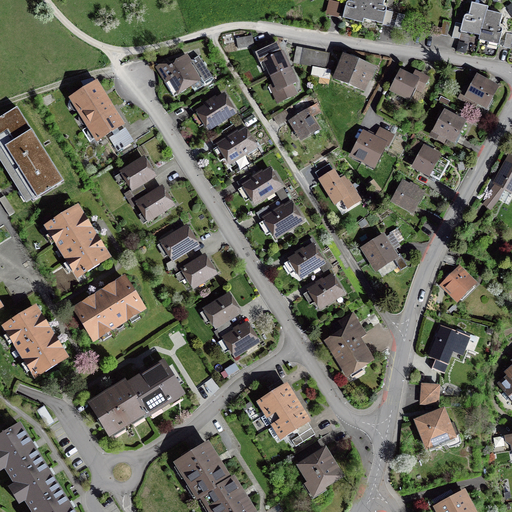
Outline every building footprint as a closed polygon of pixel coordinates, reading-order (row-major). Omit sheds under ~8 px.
[(363,18),(367,0),(351,0),(351,3),(350,2),(349,2),(348,2),(348,3),(347,3),(346,4),(343,18),(362,23),(363,18)] [(367,0),(363,18),(383,23),(386,11),(386,10),(386,9),(385,8),(385,7),(384,7),(383,7),(384,0),(367,0)] [(341,4),(334,2),(331,16),(338,18),(341,4)] [(480,36),(487,11),(487,8),(472,4),(469,16),(468,16),(467,16),(466,16),(465,17),(464,17),(462,25),(461,31),(480,36)] [(386,11),(383,23),(382,25),(389,26),(393,13),(386,11)] [(487,11),(480,36),(479,40),(489,42),(488,45),(497,47),(497,44),(499,45),(502,32),(502,31),(502,30),(501,29),(500,28),(499,28),(502,15),(487,11)] [(405,16),(398,14),(394,28),(401,29),(405,16)] [(450,22),(444,21),(440,34),(447,36),(450,22)] [(461,31),(462,25),(455,24),(452,37),(459,39),(461,31)] [(511,41),(511,34),(507,33),(503,47),(510,49),(511,41)] [(251,36),(237,39),(238,49),(253,46),(251,36)] [(271,76),(289,68),(277,43),(255,53),(260,64),(265,62),(271,76)] [(304,50),(296,48),(293,63),(301,64),(304,50)] [(329,55),(304,50),(301,64),(326,69),(329,55)] [(191,61),(204,82),(212,77),(199,56),(191,61)] [(373,69),(344,57),(335,79),(363,91),(367,80),(369,80),(373,69)] [(179,92),(198,80),(184,58),(170,67),(167,63),(159,68),(167,81),(171,78),(179,92)] [(289,68),(271,76),(278,91),(274,92),(278,103),(296,95),(292,85),(296,83),(289,68)] [(428,79),(415,73),(412,79),(400,73),(391,90),(408,99),(413,90),(421,94),(428,79)] [(496,88),(478,78),(473,86),(468,83),(459,98),(475,107),(477,103),(484,106),(489,98),(491,99),(496,88)] [(86,89),(95,84),(92,79),(81,81),(86,89)] [(80,112),(105,97),(104,95),(96,83),(95,84),(86,89),(71,98),(80,112)] [(239,121),(223,96),(206,107),(203,101),(191,108),(195,115),(198,112),(209,129),(229,117),(234,124),(239,121)] [(89,126),(114,111),(112,109),(105,97),(80,112),(89,126)] [(17,108),(0,118),(0,148),(33,201),(64,182),(17,108)] [(114,111),(89,126),(97,140),(122,125),(115,114),(114,111)] [(312,118),(307,111),(290,122),(301,139),(317,129),(311,118),(312,118)] [(458,133),(464,123),(445,113),(435,131),(435,130),(432,136),(443,141),(445,137),(454,142),(454,141),(455,142),(459,136),(458,133)] [(239,121),(234,124),(240,133),(219,146),(230,163),(246,153),(248,155),(257,150),(239,121)] [(114,145),(129,135),(125,129),(110,138),(114,145)] [(393,136),(380,129),(375,139),(364,134),(352,156),(373,167),(385,145),(388,146),(393,136)] [(226,137),(222,131),(210,139),(214,145),(226,137)] [(129,135),(114,145),(118,151),(133,142),(129,135)] [(427,150),(424,148),(414,167),(429,175),(440,181),(450,162),(439,156),(431,152),(432,150),(428,148),(427,150)] [(490,209),(501,197),(500,196),(504,189),(511,193),(511,158),(509,157),(495,184),(498,185),(494,191),(484,204),(490,209)] [(154,176),(144,159),(122,173),(133,190),(130,191),(134,197),(146,190),(142,184),(154,176)] [(329,165),(316,172),(321,180),(320,180),(335,204),(343,199),(349,208),(360,201),(348,181),(342,185),(329,165)] [(285,195),(270,170),(252,181),(244,186),(255,203),(275,190),(280,198),(285,195)] [(252,181),(249,175),(237,182),(240,188),(244,186),(252,181)] [(422,194),(403,183),(393,201),(413,212),(422,194)] [(172,205),(162,189),(150,196),(146,190),(134,197),(144,213),(146,212),(151,219),(172,205)] [(265,220),(276,237),(301,222),(285,195),(280,198),(286,207),(265,220)] [(15,212),(5,196),(0,198),(0,201),(9,216),(15,212)] [(272,212),(269,206),(256,213),(260,219),(272,212)] [(77,208),(48,227),(78,275),(108,257),(93,234),(77,208)] [(197,245),(186,228),(165,241),(170,248),(167,250),(175,262),(172,264),(174,268),(189,258),(185,252),(197,245)] [(383,236),(363,248),(377,270),(396,258),(383,236)] [(290,260),(301,277),(320,265),(325,273),(330,270),(325,262),(323,263),(313,246),(316,244),(312,238),(300,246),(304,252),(290,260)] [(458,258),(450,256),(448,264),(455,266),(458,258)] [(215,274),(204,257),(193,264),(189,258),(174,268),(176,271),(182,267),(193,287),(215,274)] [(310,291),(320,308),(343,294),(332,277),(335,275),(331,269),(330,270),(325,273),(319,276),(323,282),(310,291)] [(474,284),(459,269),(442,285),(458,300),(474,284)] [(124,279),(75,309),(94,339),(143,309),(124,279)] [(239,312),(229,295),(205,310),(218,330),(215,332),(217,335),(232,325),(228,319),(239,312)] [(35,308),(5,327),(35,376),(65,358),(35,308)] [(369,359),(356,338),(361,335),(351,318),(342,324),(346,330),(328,341),(348,372),(369,359)] [(257,342),(247,325),(236,332),(232,325),(217,335),(219,338),(222,336),(223,339),(225,339),(235,356),(257,342)] [(432,369),(445,374),(445,373),(444,373),(448,365),(447,364),(450,356),(460,360),(469,338),(442,326),(429,358),(435,360),(431,369),(432,369)] [(128,386),(144,412),(146,415),(182,393),(163,364),(144,376),(128,386)] [(236,364),(225,371),(228,376),(239,369),(236,364)] [(511,381),(508,377),(498,386),(504,392),(502,394),(507,400),(509,398),(511,401),(511,381)] [(267,414),(293,398),(291,396),(281,379),(269,387),(273,394),(260,402),(267,414)] [(144,412),(128,386),(126,383),(108,394),(91,405),(109,434),(144,412)] [(439,386),(422,385),(422,394),(438,395),(439,386)] [(438,395),(422,394),(421,403),(437,404),(438,395)] [(275,425),(300,410),(298,408),(293,398),(267,414),(261,417),(266,426),(273,422),(275,425)] [(300,410),(275,425),(268,429),(274,438),(280,434),(282,438),(295,430),(308,422),(301,412),(300,410)] [(426,418),(417,421),(427,447),(441,442),(441,444),(446,450),(449,448),(455,446),(458,445),(461,443),(460,439),(459,435),(454,422),(449,425),(443,411),(433,415),(432,414),(425,417),(426,418)] [(299,436),(311,428),(308,422),(295,430),(299,436)] [(10,475),(39,457),(35,450),(20,425),(0,436),(0,470),(5,467),(10,475)] [(292,440),(295,446),(315,434),(311,428),(299,436),(292,440)] [(203,496),(229,480),(218,463),(207,444),(177,463),(199,498),(203,496)] [(341,476),(325,450),(300,466),(316,492),(341,476)] [(51,476),(39,457),(10,475),(17,486),(11,490),(19,503),(25,499),(30,508),(60,490),(51,476)] [(232,478),(229,480),(203,496),(212,511),(253,511),(243,496),(232,478)] [(73,511),(67,502),(60,490),(30,508),(33,511),(73,511)] [(435,506),(437,511),(473,511),(464,493),(450,500),(450,498),(435,506)]
